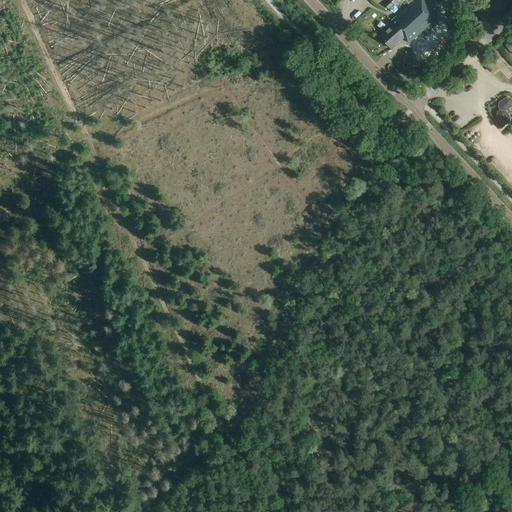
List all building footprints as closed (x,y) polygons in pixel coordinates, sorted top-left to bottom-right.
[(439,16),(424,0),(404,0),(409,5),(390,22),(392,24),(380,35),(392,49),(404,37),(410,43),(439,16)] [(388,0),(384,4),(389,10),(395,4),(397,7),(404,0),(388,0)] [(428,40),(418,47),(428,60),(438,52),(428,40)] [(491,61),(487,66),(499,77),(503,72),(491,61)] [(506,124),(510,122),(510,118),(507,114),(510,112),(508,109),(511,105),(511,100),(511,99),(507,98),(500,103),(499,107),(501,110),(498,112),(498,116),(502,123),(506,124)]
